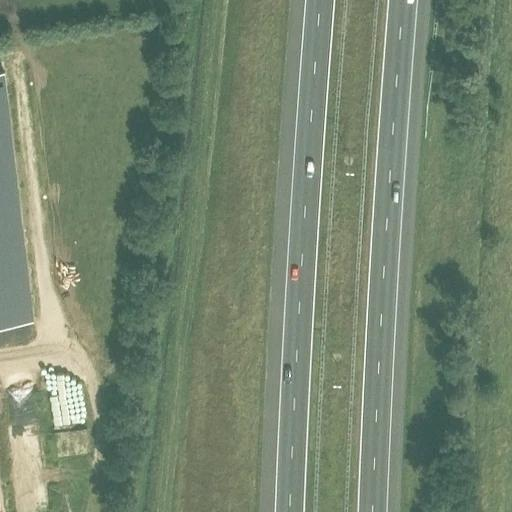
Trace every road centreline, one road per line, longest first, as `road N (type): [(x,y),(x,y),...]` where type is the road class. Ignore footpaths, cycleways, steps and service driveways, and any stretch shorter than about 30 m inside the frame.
road 1 (motorway): [(376,511),(409,0)]
road 2 (motorway): [(306,0),(279,511)]
